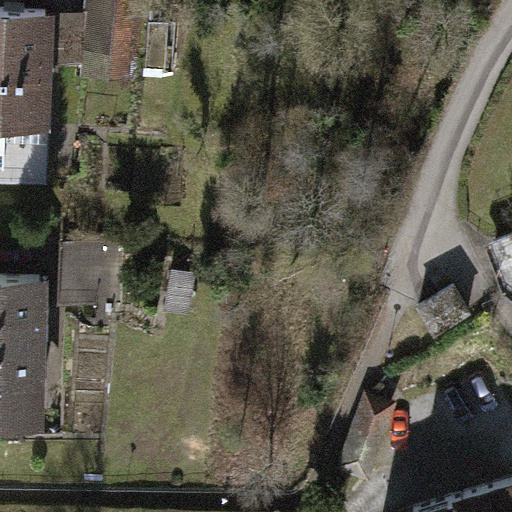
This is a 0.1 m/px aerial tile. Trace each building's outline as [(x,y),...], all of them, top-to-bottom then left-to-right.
[(139,0),(84,0),(79,75),(133,79),(139,0)] [(62,7),(0,2),(0,166),(49,170),(62,7)] [(56,274),(0,274),(0,409),(58,409),(57,311),(118,311),(117,231),(55,231),(56,274)] [(511,234),(497,240),(511,278),(511,234)] [(442,511),(511,511),(511,476),(439,504),(442,511)]
